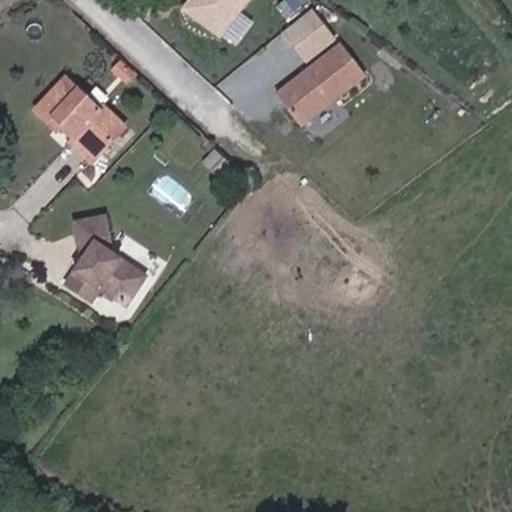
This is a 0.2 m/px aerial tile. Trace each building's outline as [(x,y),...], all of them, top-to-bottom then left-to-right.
[(185,0),(180,7),(219,39),(250,0),(185,0)] [(309,63),(340,37),(313,6),(283,32),(309,63)] [(275,94),(305,128),(368,73),(338,39),(275,94)] [(134,74),(121,62),(114,70),(127,82),(134,74)] [(92,162),(125,127),(103,107),(100,110),(65,78),(35,110),(57,130),(62,124),(66,120),(80,132),(76,137),(71,143),(92,162)] [(80,132),(66,120),(62,124),(76,137),(80,132)] [(125,306),(145,276),(107,251),(110,246),(104,216),(74,222),(80,252),(84,255),(88,258),(84,264),(80,262),(64,285),(90,302),(100,289),(125,306)] [(84,264),(88,258),(84,255),(80,262),(84,264)]
